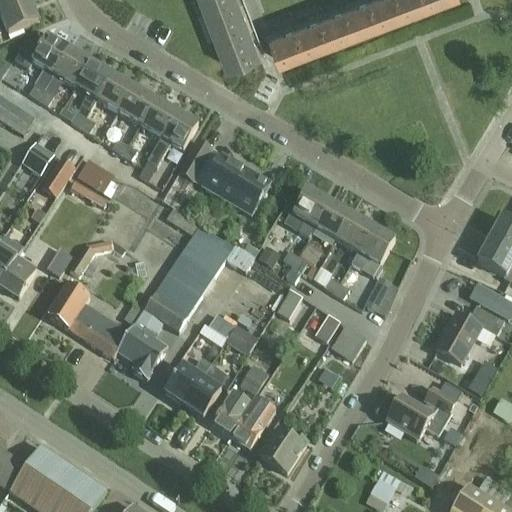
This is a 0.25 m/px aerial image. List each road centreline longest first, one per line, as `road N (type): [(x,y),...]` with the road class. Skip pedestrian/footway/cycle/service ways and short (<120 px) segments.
road 1 (residential): [(446,229),(82,16),(74,0)]
road 2 (residential): [(292,511),(387,351),(446,229)]
road 3 (residential): [(254,511),(0,344)]
road 4 (tertiary): [(164,511),(0,404)]
road 5 (residential): [(446,229),(511,120)]
